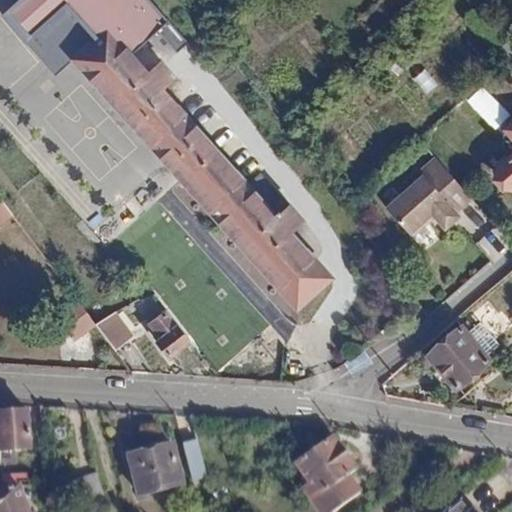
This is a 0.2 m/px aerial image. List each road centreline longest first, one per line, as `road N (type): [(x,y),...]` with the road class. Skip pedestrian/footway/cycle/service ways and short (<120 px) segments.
road 1 (residential): [(0,384),(329,406)]
road 2 (residential): [(511,255),(329,406)]
road 3 (residential): [(329,406),(511,438)]
